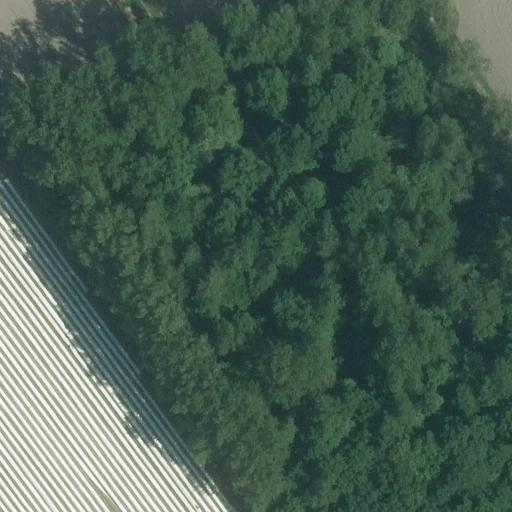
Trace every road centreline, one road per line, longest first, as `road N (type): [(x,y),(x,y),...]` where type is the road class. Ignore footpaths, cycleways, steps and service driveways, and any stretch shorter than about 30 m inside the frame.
road 1 (track): [(0,146),(22,148),(216,442),(240,460)]
road 2 (track): [(259,511),(240,479),(240,460),(275,416),(511,292)]
